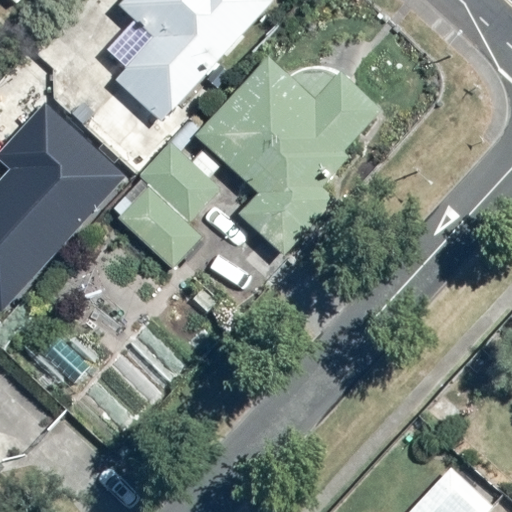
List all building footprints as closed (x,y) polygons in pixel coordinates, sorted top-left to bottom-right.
[(159,126),(273,2),(271,0),(126,0),(119,9),(154,41),(115,85),(159,126)] [(239,214),(284,253),(335,202),(316,188),(380,113),(342,78),(282,76),(267,60),(193,141),(258,193),(239,214)] [(0,185),(0,309),(1,311),(126,183),(44,105),(0,152),(0,165),(10,175),(0,185)] [(179,147),(120,214),(179,267),(211,232),(195,218),(224,187),(179,147)] [(194,365),(148,322),(71,405),(117,448),(194,365)] [(58,335),(33,364),(65,391),(89,362),(58,335)] [(488,511),(494,506),(456,468),(409,511),(488,511)]
